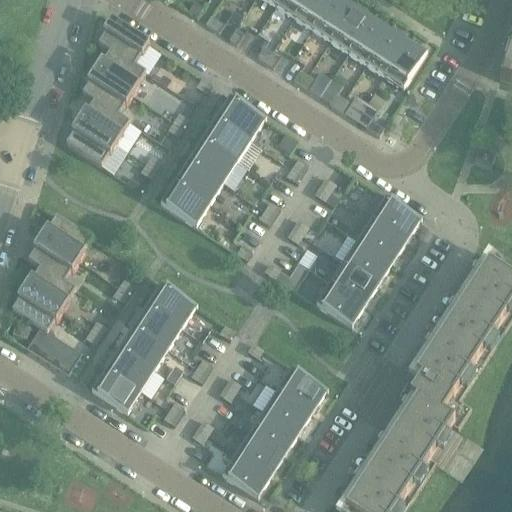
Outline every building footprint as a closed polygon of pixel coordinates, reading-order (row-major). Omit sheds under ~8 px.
[(277,12),(284,0),(258,0),(277,12)] [(294,24),(309,0),(284,0),(277,12),(294,24)] [(312,35),(335,1),(333,0),(309,0),(294,24),(312,35)] [(330,47),(353,13),(335,1),(312,35),(330,47)] [(349,59),(371,24),(353,13),(330,47),(349,59)] [(224,29),(211,20),(205,28),(219,37),(224,29)] [(366,70),(389,36),(371,24),(349,59),(366,70)] [(142,61),(149,49),(111,25),(104,36),(106,37),(98,49),(110,56),(134,70),(141,60),(142,61)] [(237,49),(244,38),(236,33),(229,43),(237,49)] [(385,82),(407,48),(389,36),(366,70),(385,82)] [(511,46),(500,85),(511,89),(511,46)] [(403,94),(427,58),(425,57),(425,59),(407,48),(385,82),(403,94)] [(265,67),(272,56),(264,51),(257,62),(265,67)] [(138,89),(146,77),(134,70),(110,56),(103,66),(101,65),(95,75),(133,100),(139,90),(138,89)] [(273,72),(280,62),(272,56),(265,67),(273,72)] [(126,110),(133,100),(95,75),(88,86),(90,87),(82,98),(94,106),(118,120),(125,110),(126,110)] [(301,90),(308,80),(300,75),(293,85),(301,90)] [(309,96),(316,85),(308,80),(301,90),(309,96)] [(206,98),(211,90),(201,83),(196,91),(206,98)] [(337,114),(344,103),(336,98),(329,109),(337,114)] [(266,125),(230,102),(216,124),(250,146),(264,125),(265,126),(266,125)] [(346,119),(352,109),(344,103),(337,114),(346,119)] [(122,139),(130,127),(118,120),(94,106),(87,116),(85,115),(79,125),(117,150),(123,139),(122,139)] [(184,132),(189,124),(179,117),(174,126),(184,132)] [(250,146),(216,124),(202,145),(237,167),(250,146)] [(384,133),(371,124),(366,132),(379,141),(384,133)] [(110,160),(117,150),(79,125),(72,135),(74,137),(66,148),(101,171),(109,159),(110,160)] [(184,132),(174,126),(168,134),(178,141),(184,132)] [(237,167),(202,145),(189,166),(223,188),(237,167)] [(490,173),(496,157),(479,151),(474,167),(490,173)] [(156,175),(162,167),(151,160),(146,169),(156,175)] [(302,180),(307,171),(297,165),(292,173),(302,180)] [(223,188),(189,166),(175,187),(209,210),(223,188)] [(156,175),(146,169),(141,177),(151,184),(156,175)] [(297,188),(302,180),(292,173),(287,182),(297,188)] [(330,198),(336,189),(326,183),(320,191),(330,198)] [(196,231),(209,210),(175,187),(160,210),(196,233),(197,232),(196,231)] [(325,206),(330,198),(320,191),(315,200),(325,206)] [(422,226),(417,223),(378,197),(364,219),(406,247),(419,226),(421,227),(422,226)] [(275,222),(280,213),(270,207),(264,215),(275,222)] [(275,222),(264,215),(259,224),(269,230),(275,222)] [(392,268),(406,247),(364,219),(363,220),(371,225),(358,246),(392,268)] [(92,244),(57,221),(49,233),(47,232),(41,242),(79,267),(85,256),(84,256),(92,244)] [(303,240),(308,232),(298,225),(293,234),(303,240)] [(297,248),(303,240),(293,234),(287,242),(297,248)] [(79,267),(41,242),(34,253),(36,254),(28,265),(40,273),(64,286),(71,276),(72,277),(79,267)] [(379,289),(392,268),(358,246),(344,267),(379,289)] [(247,266),(252,258),(242,251),(237,259),(247,266)] [(365,311),(379,289),(344,267),(330,288),(365,311)] [(274,284),(280,275),(270,269),(265,277),(274,284)] [(459,407),(511,325),(511,285),(501,279),(488,270),(417,380),(416,379),(403,399),(416,407),(348,511),(407,511),(436,468),(431,465),(453,431),(458,434),(471,415),(459,407)] [(68,305),(76,294),(64,286),(40,273),(33,283),(31,281),(25,292),(63,316),(69,306),(68,305)] [(128,299),(134,291),(124,284),(118,293),(128,299)] [(351,331),(365,311),(330,288),(316,310),(352,334),(353,332),(351,331)] [(197,312),(161,289),(147,311),(182,333),(195,313),(197,314),(197,312)] [(63,316),(25,292),(18,302),(20,303),(12,315),(40,333),(47,338),(48,337),(55,326),(56,327),(63,316)] [(123,307),(128,299),(118,293),(113,301),(123,307)] [(182,333),(147,311),(133,332),(168,355),(182,333)] [(101,341),(106,333),(96,326),(91,335),(101,341)] [(26,342),(30,331),(16,327),(13,338),(26,342)] [(229,345),(235,337),(225,330),(219,338),(229,345)] [(168,355),(133,332),(119,354),(154,376),(168,355)] [(47,338),(40,333),(26,354),(35,359),(49,338),(48,337),(47,338)] [(95,350),(101,341),(91,335),(85,343),(95,350)] [(57,343),(49,338),(35,359),(43,364),(57,343)] [(65,348),(57,343),(43,364),(51,370),(65,348)] [(73,354),(65,348),(51,370),(60,375),(73,354)] [(258,363),(263,355),(253,349),(248,357),(258,363)] [(82,359),(73,354),(60,375),(68,380),(82,359)] [(154,376),(119,354),(105,375),(140,398),(154,376)] [(207,380),(212,371),(202,365),(197,373),(207,380)] [(201,388),(207,380),(197,373),(191,382),(201,388)] [(328,397),(292,374),(278,396),(312,418),(326,397),(327,398),(328,397)] [(140,398),(105,375),(92,397),(127,420),(128,419),(127,418),(140,398)] [(235,398),(241,390),(230,383),(225,392),(235,398)] [(235,398),(225,392),(220,400),(230,407),(235,398)] [(312,418),(278,396),(264,417),(298,439),(312,418)] [(179,422),(185,414),(175,407),(169,416),(179,422)] [(174,430),(179,422),(169,416),(164,424),(174,430)] [(285,460),(298,439),(264,417),(250,438),(285,460)] [(208,440),(213,432),(203,426),(197,434),(208,440)] [(208,440),(197,434),(192,442),(202,449),(208,440)] [(271,482),(285,460),(250,438),(237,459),(271,482)] [(257,502),(271,482),(237,459),(222,481),(258,505),(259,503),(257,502)]
